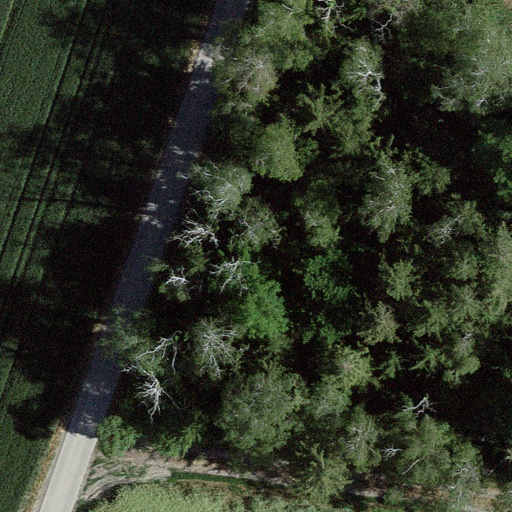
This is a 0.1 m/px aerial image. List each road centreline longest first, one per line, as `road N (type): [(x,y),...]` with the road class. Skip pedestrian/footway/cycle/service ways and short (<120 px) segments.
road 1 (track): [(58,511),(235,0)]
road 2 (track): [(70,478),(207,463),(511,511)]
